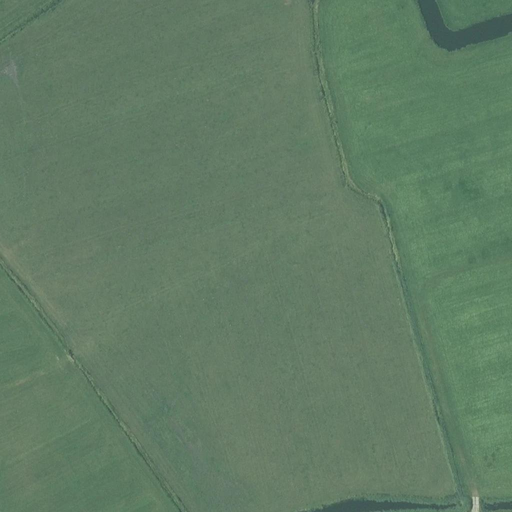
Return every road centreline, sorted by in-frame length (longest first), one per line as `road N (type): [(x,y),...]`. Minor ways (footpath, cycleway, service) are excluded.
road 1 (track): [(511,253),(425,278),(419,293),(475,511)]
road 2 (track): [(63,365),(79,352),(0,242)]
